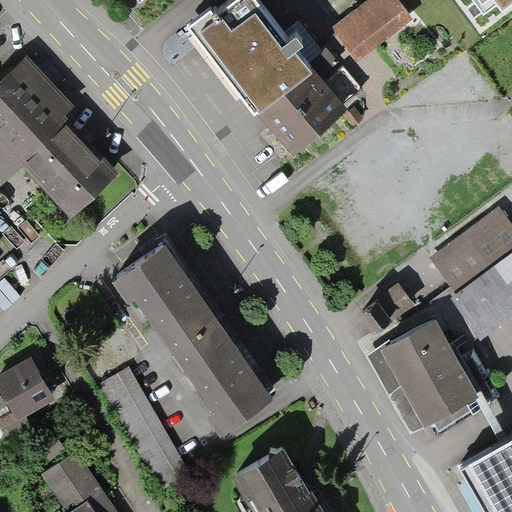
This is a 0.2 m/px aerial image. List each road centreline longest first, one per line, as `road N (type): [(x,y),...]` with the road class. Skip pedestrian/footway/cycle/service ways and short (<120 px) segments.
road 1 (primary): [(417,511),(337,372),(189,162)]
road 2 (residential): [(0,333),(189,162)]
road 3 (primary): [(189,162),(40,0)]
